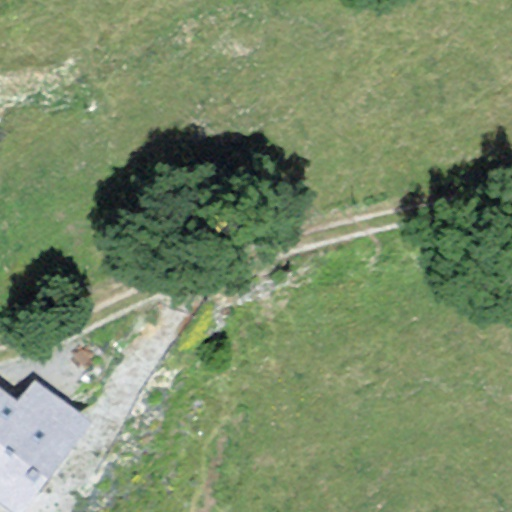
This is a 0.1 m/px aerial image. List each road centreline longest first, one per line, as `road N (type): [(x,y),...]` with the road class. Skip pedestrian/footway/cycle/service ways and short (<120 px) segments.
road 1 (track): [(511,193),(309,236),(97,319),(0,341)]
road 2 (track): [(11,102),(199,40),(279,0)]
